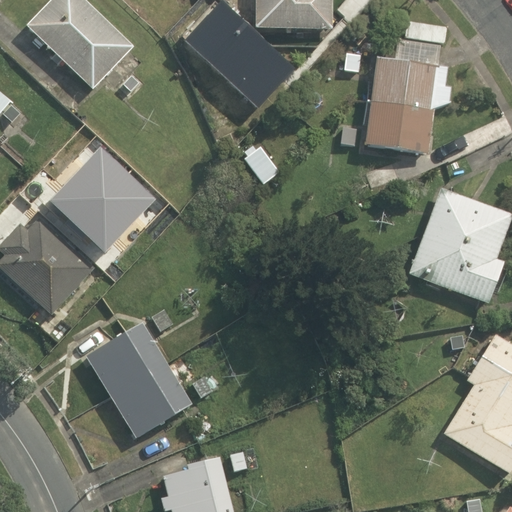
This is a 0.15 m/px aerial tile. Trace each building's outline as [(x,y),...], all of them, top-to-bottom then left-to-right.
[(52,0),(25,29),(92,92),(132,50),(78,0),(52,0)] [(254,0),(254,32),(331,32),(331,0),(254,0)] [(374,62),(363,149),(423,157),(429,111),(437,112),(447,106),(449,89),(442,88),(444,73),(434,70),(440,46),(395,39),(394,48),(387,47),(386,55),(393,56),(392,64),(374,62)] [(344,56),(342,75),(356,77),(358,57),(344,56)] [(129,76),(117,88),(129,99),(140,87),(129,76)] [(0,115),(13,127),(25,114),(11,102),(8,106),(0,98),(0,115)] [(356,132),(341,130),(339,148),(354,150),(356,132)] [(366,175),(371,190),(397,182),(392,166),(366,175)] [(272,167),(258,179),(266,189),(280,177),(272,167)] [(21,198),(44,220),(70,192),(47,170),(21,198)] [(404,208),(418,201),(411,187),(397,194),(404,208)] [(406,277),(486,307),(502,264),(494,261),(510,218),(438,191),(406,277)] [(85,233),(94,221),(81,211),(72,223),(85,233)] [(0,262),(0,273),(52,319),(94,270),(73,252),(78,247),(69,240),(65,244),(38,221),(27,234),(19,227),(0,248),(0,255),(3,258),(0,262)] [(161,334),(171,326),(161,312),(150,320),(161,334)] [(84,359),(134,442),(189,408),(139,326),(84,359)] [(462,335),(445,339),(448,353),(466,349),(462,335)] [(441,437),(506,478),(511,468),(511,428),(510,427),(511,423),(511,350),(492,338),(464,383),(471,388),(441,437)] [(191,385),(200,401),(212,394),(203,378),(191,385)] [(228,457),(232,473),(246,470),(241,453),(228,457)] [(230,511),(217,461),(185,470),(186,471),(160,478),(164,496),(157,498),(161,511),(166,511),(168,511),(167,511),(230,511)] [(465,511),(479,511),(478,500),(465,502),(465,511)]
